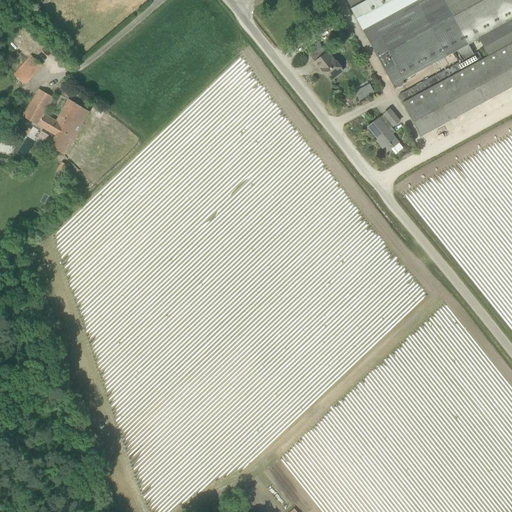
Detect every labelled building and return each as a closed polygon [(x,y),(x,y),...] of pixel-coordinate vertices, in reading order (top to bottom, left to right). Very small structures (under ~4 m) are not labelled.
[(469,44),(478,39),(488,57),(511,43),(511,0),(346,0),(351,9),(350,9),(362,30),(362,29),(393,85),(457,51),(463,61),(474,55),(469,44)] [(478,52),(474,55),(463,61),(398,96),(402,103),(402,104),(403,104),(420,136),(511,86),(511,43),(488,57),(482,60),(478,52)] [(318,49),(323,56),(314,63),(320,71),(321,70),(330,81),(343,71),(333,58),(333,59),(327,52),(326,53),(321,47),(318,49)] [(369,84),(363,88),(367,96),(374,92),(369,84)] [(50,146),(64,155),(89,112),(69,99),(56,121),(44,114),(54,98),(39,89),(23,117),(38,126),(39,126),(56,136),(50,146)] [(395,132),(391,127),(393,126),(399,121),(390,110),(384,115),(379,119),(379,118),(368,127),(380,143),(379,144),(386,153),(391,149),(395,155),(403,149),(398,143),(392,134),(395,132)]
